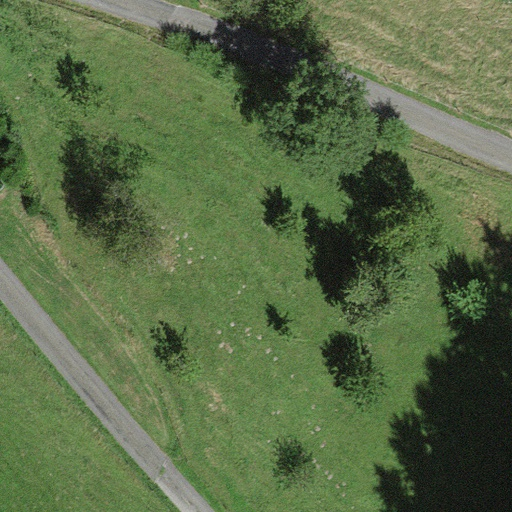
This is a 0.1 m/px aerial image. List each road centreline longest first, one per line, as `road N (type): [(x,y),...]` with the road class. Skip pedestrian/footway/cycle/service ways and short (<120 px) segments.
road 1 (residential): [(511,154),(108,0)]
road 2 (residential): [(197,511),(0,279)]
